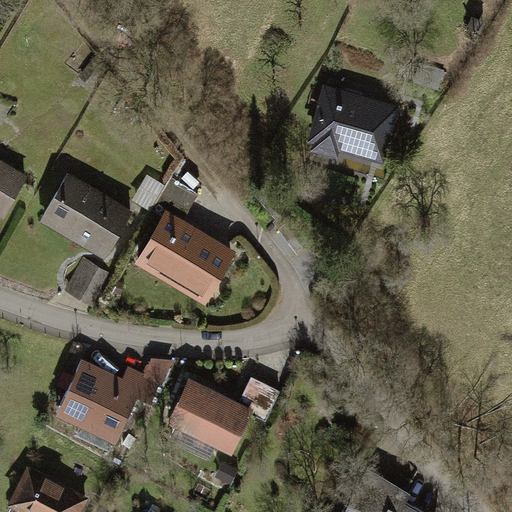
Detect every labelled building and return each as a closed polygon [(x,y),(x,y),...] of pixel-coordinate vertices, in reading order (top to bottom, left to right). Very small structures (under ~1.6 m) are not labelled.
[(402,102),(329,82),(315,136),(387,156),(402,102)] [(0,156),(0,216),(4,219),(29,173),(0,156)] [(131,212),(69,176),(45,218),(106,254),(131,212)] [(200,195),(174,181),(162,205),(188,218),(200,195)] [(239,252),(171,214),(144,262),(213,300),(239,252)] [(125,381),(87,364),(64,416),(115,439),(134,395),(145,400),(154,379),(130,369),(125,381)] [(240,449),(257,407),(273,413),(283,387),(255,376),(246,398),(191,376),(173,423),(240,449)] [(413,490),(370,466),(345,511),(423,511),(424,511),(407,502),(413,490)] [(80,511),(89,496),(33,468),(14,506),(26,511),(80,511)]
